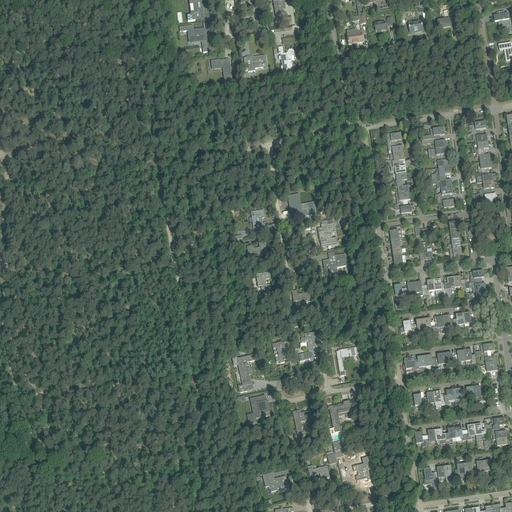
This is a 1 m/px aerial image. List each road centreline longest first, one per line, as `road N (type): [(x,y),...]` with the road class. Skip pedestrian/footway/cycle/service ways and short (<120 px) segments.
road 1 (residential): [(349,128),(270,144),(281,233)]
road 2 (residential): [(338,60),(481,36)]
